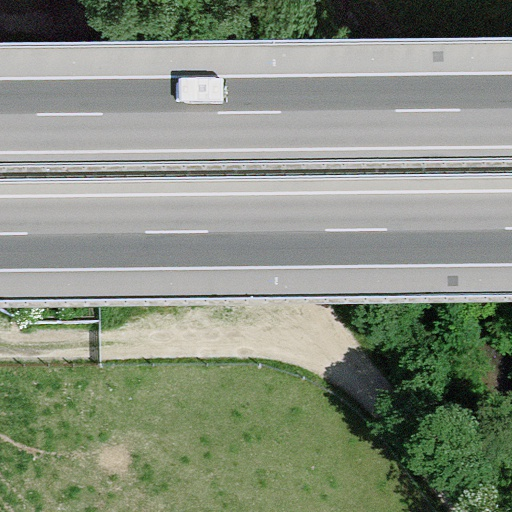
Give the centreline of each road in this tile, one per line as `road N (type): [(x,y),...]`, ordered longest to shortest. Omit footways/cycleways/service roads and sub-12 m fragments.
road 1 (motorway): [(511,109),(0,115)]
road 2 (motorway): [(0,233),(511,228)]
road 3 (track): [(392,412),(464,511)]
